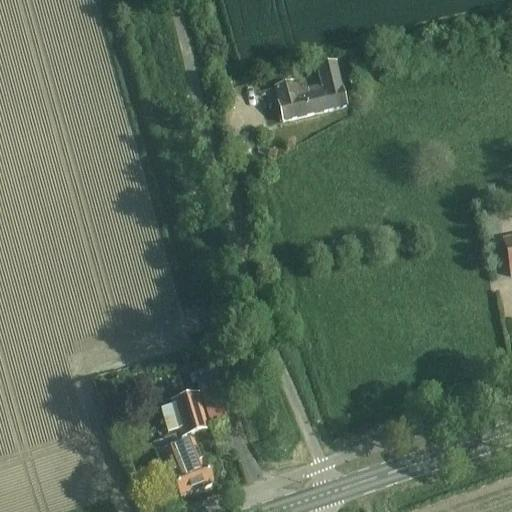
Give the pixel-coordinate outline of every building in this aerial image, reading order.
[(303,84),(274,91),(281,123),(344,108),(334,66),(315,70),(320,88),(305,92),(303,84)] [(261,136),(246,137),(247,153),(262,152),(261,136)] [(511,277),(511,239),(499,242),(507,279),(511,277)] [(218,395),(198,400),(207,429),(226,423),(218,395)] [(197,397),(171,404),(182,439),(207,432),(207,429),(198,400),(197,397)] [(184,454),(181,446),(178,447),(175,440),(153,448),(166,480),(171,478),(180,499),(211,488),(202,466),(201,467),(194,450),(184,454)]
